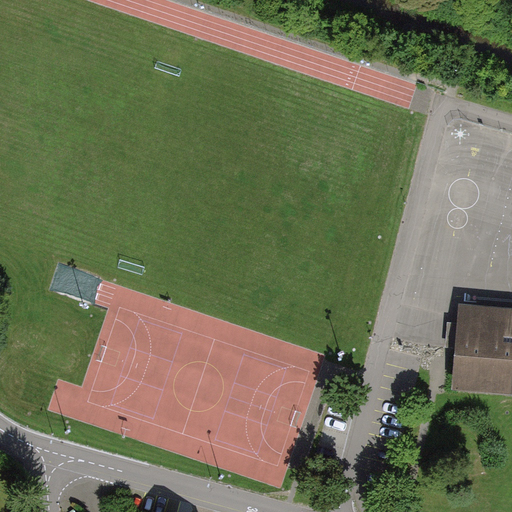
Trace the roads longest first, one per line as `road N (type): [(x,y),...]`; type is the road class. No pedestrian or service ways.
road 1 (residential): [(339,511),(440,115),(448,104),(511,124)]
road 2 (residential): [(52,463),(86,461),(268,511)]
